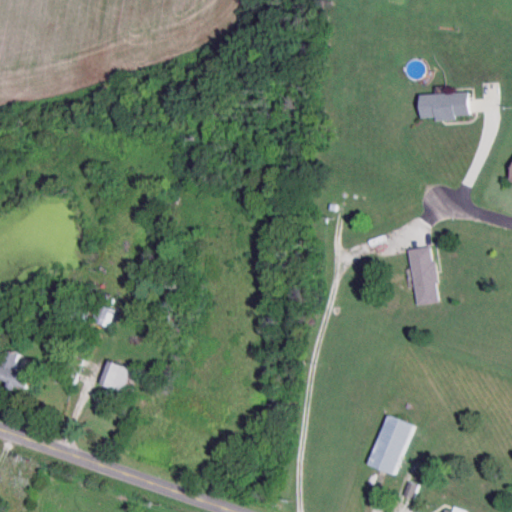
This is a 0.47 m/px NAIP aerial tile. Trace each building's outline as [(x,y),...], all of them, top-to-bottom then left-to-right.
[(420,97),(421,123),(469,121),(469,96),(420,97)] [(433,250),(411,253),(417,308),(440,305),(433,250)] [(187,297),(192,280),(161,272),(156,289),(187,297)] [(109,329),(115,314),(106,310),(100,326),(109,329)] [(0,376),(0,383),(26,395),(34,379),(17,372),(23,360),(10,354),(0,376)] [(123,396),(133,373),(111,364),(101,387),(123,396)] [(71,371),(65,385),(74,389),(80,375),(71,371)] [(395,479),(414,428),(388,419),(370,469),(395,479)]
